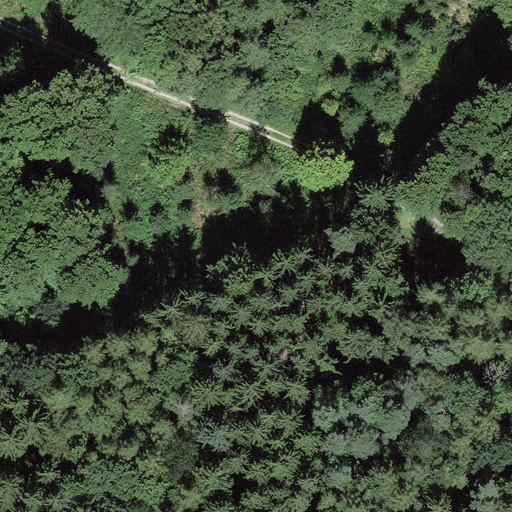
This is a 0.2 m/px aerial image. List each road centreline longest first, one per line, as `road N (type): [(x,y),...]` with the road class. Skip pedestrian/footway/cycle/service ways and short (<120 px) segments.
road 1 (track): [(0,26),(299,146),(424,214),(511,279)]
road 2 (track): [(424,214),(327,237),(0,379)]
